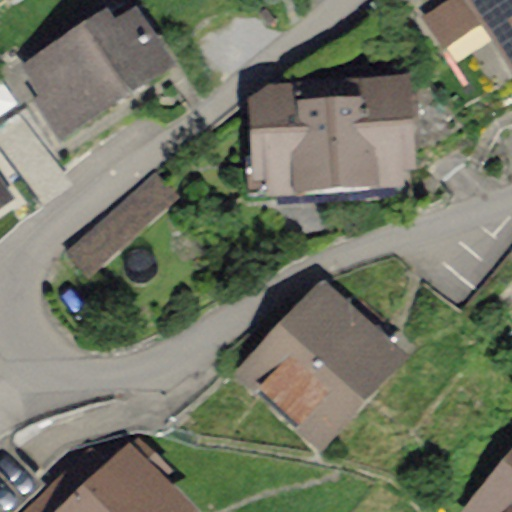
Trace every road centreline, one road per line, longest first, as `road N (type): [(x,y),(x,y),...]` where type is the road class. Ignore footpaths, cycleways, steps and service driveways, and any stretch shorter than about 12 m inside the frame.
road 1 (residential): [(0,319),(63,226),(342,0)]
road 2 (residential): [(511,194),(329,276),(192,366)]
road 3 (residential): [(192,366),(51,378),(0,340)]
road 4 (residential): [(58,457),(144,428),(192,366)]
